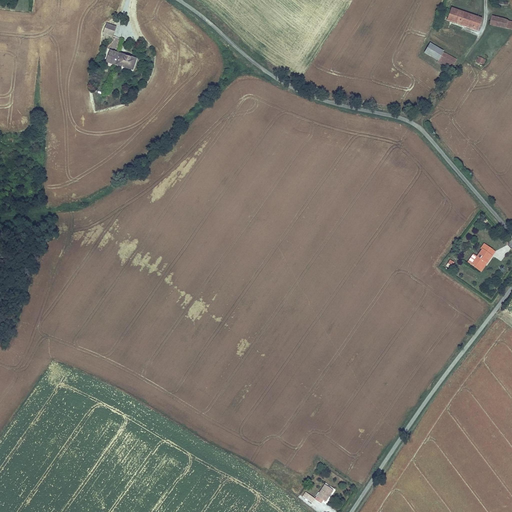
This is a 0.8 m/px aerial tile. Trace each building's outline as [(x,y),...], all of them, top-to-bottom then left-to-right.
[(446,21),(477,32),(481,19),(451,8),(446,21)] [(506,30),(506,29),(508,22),(503,19),(491,16),(489,26),(506,30)] [(103,33),(113,37),(116,27),(106,24),(103,33)] [(442,53),(443,52),(429,44),(423,54),(437,62),(442,53)] [(114,66),(133,73),(138,60),(128,57),(109,50),(105,63),(108,64),(114,66)] [(453,67),(456,60),(442,53),(437,62),(437,64),(440,65),(452,69),(453,67)] [(475,63),(482,66),(485,60),(478,57),(475,63)] [(476,256),(473,254),(467,263),(482,272),(496,251),(484,244),(476,256)] [(450,259),(446,266),(450,269),(454,262),(450,259)] [(322,501),(325,503),(333,491),(324,485),(314,500),(320,504),(322,501)] [(302,497),(310,503),(313,499),(305,493),(302,497)]
